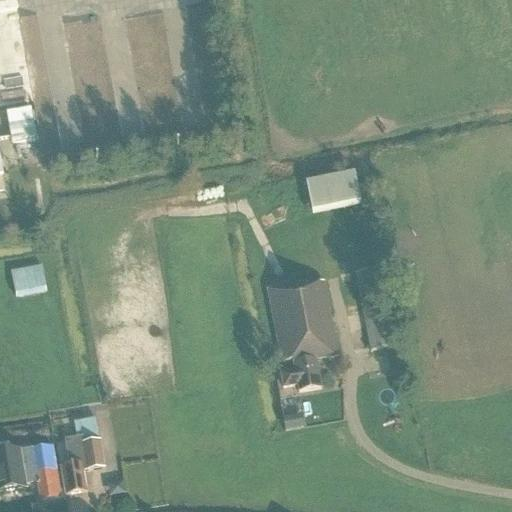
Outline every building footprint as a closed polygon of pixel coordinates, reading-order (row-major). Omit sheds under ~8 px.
[(361,207),(354,172),(305,182),(312,217),(361,207)] [(370,352),(394,347),(379,270),(356,275),(370,352)] [(279,374),(282,391),(297,388),(298,393),(321,389),(316,361),(338,358),(323,283),(306,286),(305,283),(267,290),(281,364),(292,362),(294,371),(279,374)] [(61,468),(66,497),(86,493),(83,472),(103,469),(95,420),(74,423),(76,439),(65,441),(69,466),(61,468)] [(35,472),(41,501),(60,497),(55,469),(58,469),(54,447),(17,453),(21,474),(35,472)]
